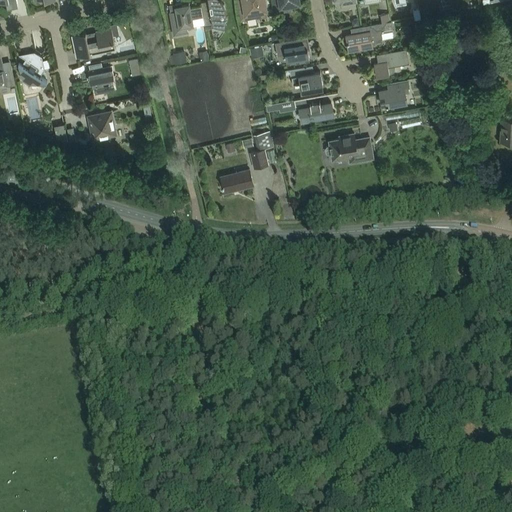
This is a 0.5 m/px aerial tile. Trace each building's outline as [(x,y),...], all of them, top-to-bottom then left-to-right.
[(208,0),(208,1),(200,3),(205,29),(214,27),(213,24),(224,27),(225,27),(225,25),(226,23),(226,21),(226,19),(226,17),(226,15),(226,13),(225,11),(224,8),(224,6),(223,4),(222,2),(220,0),(208,0)] [(263,0),(236,0),(240,21),(266,16),(263,0)] [(273,0),(275,13),(291,10),(290,4),(300,2),(299,0),(273,0)] [(182,5),(181,2),(175,3),(177,10),(170,11),(174,34),(188,31),(187,25),(193,24),(189,4),(182,5)] [(386,4),(387,12),(396,10),(395,3),(386,4)] [(450,13),(448,3),(443,4),(442,6),(443,14),(450,13)] [(421,18),(419,8),(413,10),(415,19),(421,18)] [(380,14),(382,22),(389,21),(388,13),(380,14)] [(391,21),(385,21),(381,28),(377,29),(370,24),(351,28),(351,34),(346,35),(348,50),(373,46),(372,43),(380,41),(381,40),(382,38),(382,36),(382,32),(393,30),(391,21)] [(108,28),(96,30),(96,32),(86,34),(86,32),(72,35),(77,57),(91,54),(90,54),(115,49),(114,40),(113,34),(118,33),(116,23),(107,24),(108,28)] [(463,31),(463,39),(479,40),(479,32),(463,31)] [(310,57),(307,42),(301,43),(300,37),(275,41),(277,55),(285,53),(287,61),(310,57)] [(182,55),(193,52),(189,39),(178,42),(182,55)] [(395,67),(395,66),(409,63),(407,48),(377,54),(378,54),(379,62),(374,63),(376,76),(390,74),(391,73),(392,73),(393,72),(393,71),(394,71),(394,70),(395,69),(395,68),(395,67)] [(19,62),(22,79),(30,84),(47,80),(40,76),(43,70),(45,72),(42,56),(34,51),(27,52),(24,58),(28,61),(25,66),(19,62)] [(129,57),(131,66),(139,64),(138,55),(129,57)] [(0,87),(15,84),(10,65),(3,66),(3,62),(0,62),(0,87)] [(115,90),(113,77),(114,76),(114,75),(116,74),(115,74),(114,74),(112,65),(88,70),(90,79),(88,79),(88,80),(90,80),(90,81),(92,81),(95,94),(115,90)] [(323,85),(321,76),(320,71),(310,73),(308,66),(290,69),(291,77),(292,77),(293,84),(300,83),(301,89),(323,85)] [(408,85),(407,79),(392,81),(393,87),(380,90),(383,105),(386,105),(389,105),(389,104),(406,101),(405,93),(409,92),(408,85)] [(333,114),(332,104),(331,101),(320,103),(320,100),(316,101),(316,96),(321,95),(321,94),(294,99),(295,105),(299,105),(302,120),(333,114)] [(258,99),(259,107),(269,106),(268,98),(258,99)] [(408,118),(426,114),(424,106),(406,110),(408,118)] [(93,138),(113,134),(116,134),(111,111),(118,110),(118,109),(89,115),(91,125),(90,125),(94,145),(95,145),(93,138)] [(396,121),(403,118),(400,111),(394,113),(396,121)] [(511,118),(502,118),(501,140),(511,140),(511,118)] [(53,125),(56,137),(68,140),(64,123),(53,125)] [(253,134),(254,135),(257,149),(274,146),(270,131),(253,134)] [(354,133),(345,134),(339,135),(339,138),(329,139),(330,145),(327,145),(325,148),(326,152),(328,154),(332,153),(332,158),(334,158),(337,160),(342,159),(343,156),(349,155),(350,161),(373,157),(370,136),(355,139),(354,133)] [(242,139),(245,151),(254,149),(252,137),(242,139)] [(265,149),(251,152),(255,168),(269,164),(265,149)] [(250,169),(221,176),(224,191),(254,185),(250,169)]
